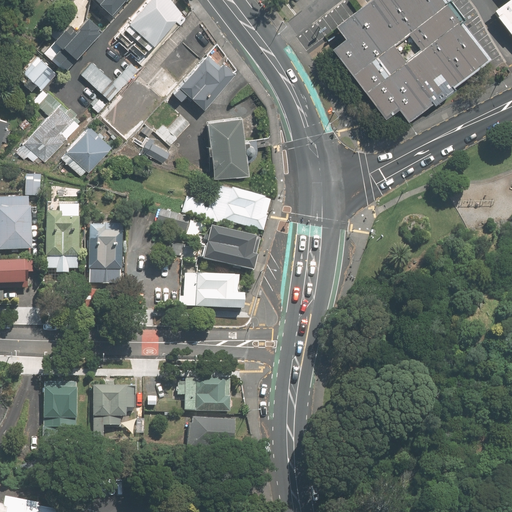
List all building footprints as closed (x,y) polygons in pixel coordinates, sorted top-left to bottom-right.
[(86,0),(108,20),(127,0),(86,0)] [(112,37),(137,60),(180,12),(171,0),(144,0),(127,20),(112,37)] [(342,36),(329,46),(381,117),(394,107),(404,119),(428,101),(431,103),(452,88),(450,84),(487,56),(458,18),(461,16),(449,0),(363,0),(332,23),(342,36)] [(511,0),(503,0),(491,9),(511,37),(511,0)] [(102,32),(84,16),(57,46),(74,62),(102,32)] [(18,69),(38,89),(53,74),(33,54),(18,69)] [(200,62),(170,93),(178,100),(185,93),(201,109),(234,74),(222,62),(219,66),(206,55),(200,62)] [(96,114),(136,72),(128,65),(111,82),(91,62),(79,75),(101,96),(90,108),(96,114)] [(134,80),(110,106),(135,128),(158,102),(134,80)] [(46,93),(44,95),(34,106),(45,116),(12,152),(21,160),(25,156),(35,165),(40,160),(42,162),(76,125),(69,119),(74,114),(67,108),(65,110),(46,93)] [(165,145),(186,122),(177,114),(163,128),(159,124),(151,133),(165,145)] [(242,115),(206,119),(213,178),(248,174),(242,115)] [(86,125),(64,151),(64,152),(59,157),(80,175),(85,169),(87,171),(110,145),(86,125)] [(167,153),(151,144),(152,141),(144,137),(142,141),(139,146),(163,160),(167,153)] [(25,175),(24,195),(38,196),(39,175),(25,175)] [(262,232),(270,200),(212,186),(209,201),(187,195),(182,213),(201,218),(201,220),(224,226),(225,223),(262,232)] [(0,250),(31,249),(30,208),(28,208),(27,197),(0,197),(0,250)] [(192,219),(158,209),(154,223),(178,230),(177,235),(186,237),(192,219)] [(45,267),(77,268),(78,210),(47,210),(45,267)] [(122,284),(123,223),(90,222),(89,283),(122,284)] [(259,240),(211,228),(203,260),(251,272),(259,240)] [(27,260),(0,261),(0,288),(28,287),(27,260)] [(237,295),(238,276),(186,274),(184,308),(243,312),(244,295),(237,295)] [(155,288),(138,288),(137,307),(154,308),(155,288)] [(98,289),(83,289),(82,308),(97,309),(98,289)] [(183,404),(182,413),(228,415),(229,382),(175,380),(174,403),(183,404)] [(74,382),(40,381),(39,442),(55,442),(55,428),(73,428),(74,382)] [(133,386),(90,385),(90,437),(101,438),(102,426),(118,426),(118,417),(124,417),(124,408),(133,408),(133,386)] [(230,421),(189,418),(189,425),(185,425),(183,447),(228,450),(230,421)] [(143,419),(134,419),(133,434),(143,435),(143,419)] [(26,463),(14,469),(19,479),(31,473),(26,463)] [(38,511),(40,503),(3,496),(2,505),(0,504),(0,511),(38,511)]
